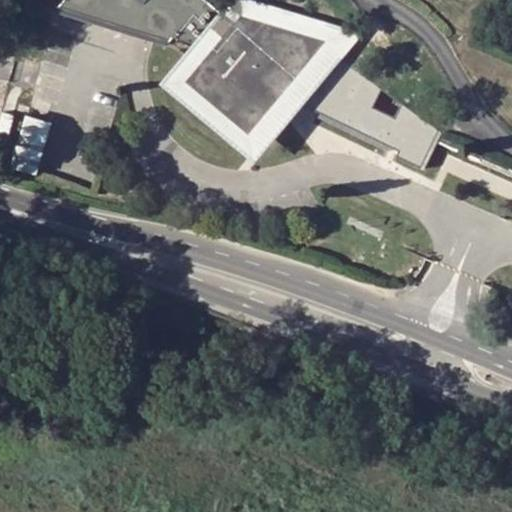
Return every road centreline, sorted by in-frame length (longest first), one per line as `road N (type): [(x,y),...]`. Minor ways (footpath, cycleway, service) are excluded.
road 1 (secondary): [(0,218),(415,370)]
road 2 (secondary): [(410,330),(0,199)]
road 3 (residential): [(463,222),(410,330)]
